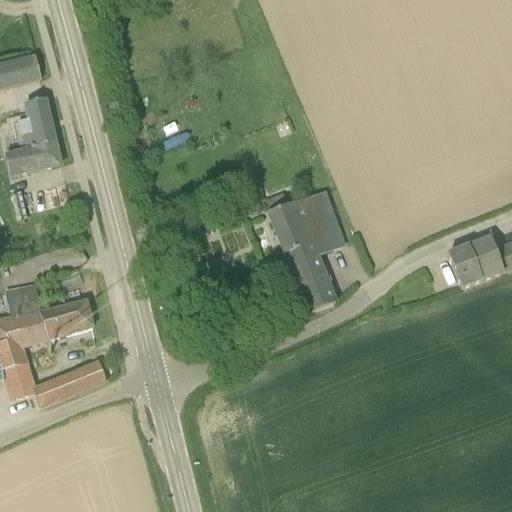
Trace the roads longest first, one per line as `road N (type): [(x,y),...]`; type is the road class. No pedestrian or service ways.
road 1 (unclassified): [(156,380),(212,370),(312,328),(412,261),(511,217)]
road 2 (secondary): [(156,380),(56,0)]
road 3 (unclassified): [(0,439),(156,380)]
road 4 (secondary): [(156,380),(187,511)]
